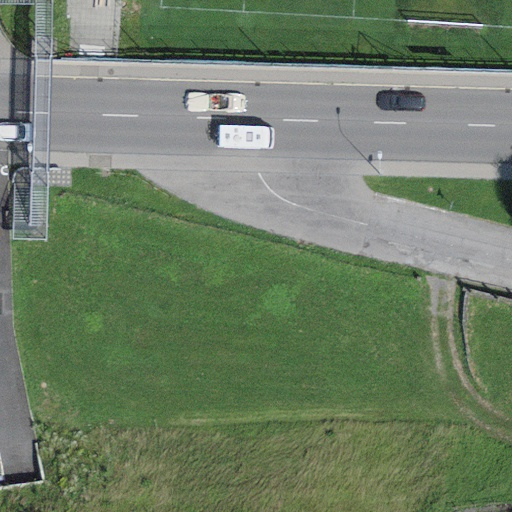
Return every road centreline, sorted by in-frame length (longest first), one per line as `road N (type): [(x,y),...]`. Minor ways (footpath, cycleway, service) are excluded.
road 1 (residential): [(511,262),(305,216),(256,175),(241,120)]
road 2 (primary): [(511,130),(241,120)]
road 3 (primary): [(241,120),(0,111)]
